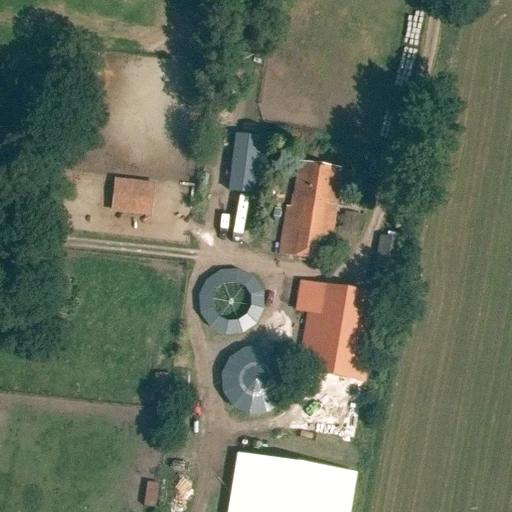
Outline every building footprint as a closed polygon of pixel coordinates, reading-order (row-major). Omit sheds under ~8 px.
[(293,197),(292,197),(290,209),(286,208),(278,256),(328,264),(340,187),(347,189),(353,184),(354,177),(350,171),(343,170),(299,163),(293,197)] [(388,239),(380,238),(370,286),(393,291),(402,242),(409,204),(396,201),(388,239)] [(363,217),(349,215),(346,231),(360,233),(363,217)] [(0,249),(0,288),(15,290),(20,252),(0,249)] [(301,284),(296,311),(309,313),(299,372),(363,383),(378,297),(301,284)]
